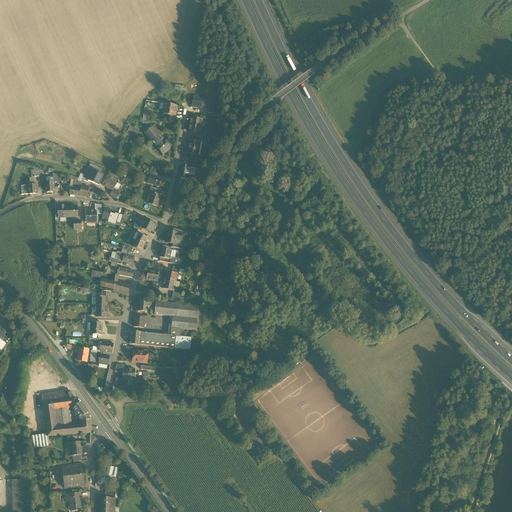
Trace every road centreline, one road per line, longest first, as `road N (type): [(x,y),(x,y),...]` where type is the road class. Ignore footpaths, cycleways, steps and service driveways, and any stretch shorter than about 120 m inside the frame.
road 1 (motorway): [(245,0),(344,184),(420,283),(511,376)]
road 2 (motorway): [(511,360),(391,230),(328,138),(257,0)]
road 3 (unclassified): [(429,0),(274,100),(166,219)]
road 4 (unclassified): [(164,223),(124,311),(107,388),(120,414),(109,429)]
road 5 (secondary): [(0,290),(109,429)]
road 6 (residential): [(164,223),(127,207),(64,197),(32,199),(0,214)]
road 7 (residential): [(166,219),(187,89)]
road 8 (track): [(164,223),(224,235),(279,260)]
